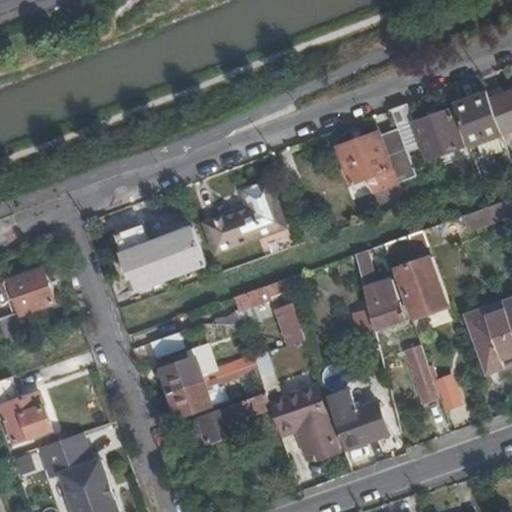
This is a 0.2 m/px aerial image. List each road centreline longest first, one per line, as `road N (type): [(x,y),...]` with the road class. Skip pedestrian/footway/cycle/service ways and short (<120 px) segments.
road 1 (residential): [(67,211),(511,49)]
road 2 (residential): [(175,511),(67,211)]
road 3 (residential): [(311,511),(511,441)]
